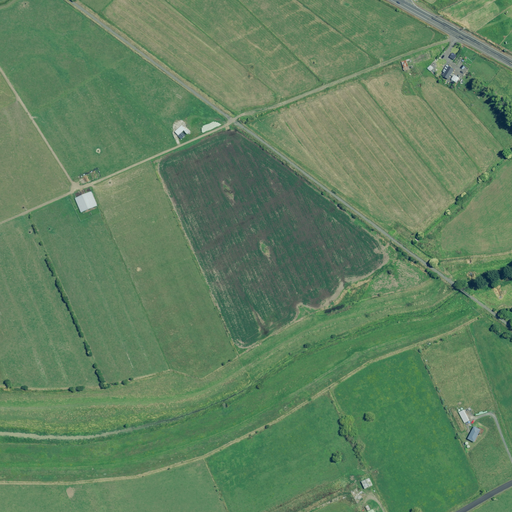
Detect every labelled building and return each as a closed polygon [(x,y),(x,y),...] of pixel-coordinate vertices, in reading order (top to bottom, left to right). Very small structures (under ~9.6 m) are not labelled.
[(406,60),(402,62),(405,71),(410,69),(406,60)] [(449,79),(455,69),(448,65),(443,72),(445,73),(443,76),(449,79)] [(98,206),(92,192),(75,199),(81,213),(98,206)] [(470,420),(464,410),(459,413),(465,423),(470,420)] [(481,430),(475,427),(468,439),(475,442),(481,430)] [(373,485),(369,478),(362,482),(365,489),(373,485)] [(356,489),(351,493),(356,502),(359,501),(355,494),(358,492),(356,489)]
